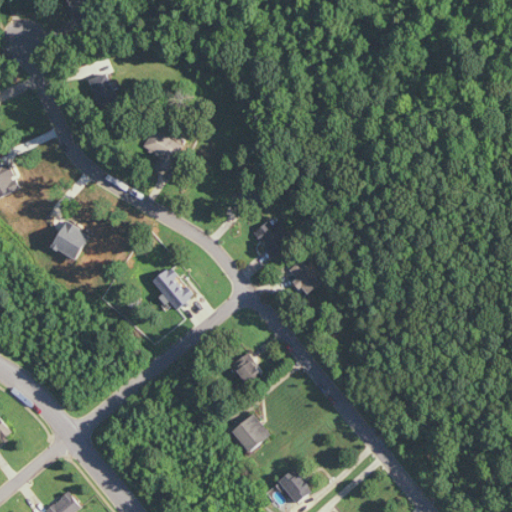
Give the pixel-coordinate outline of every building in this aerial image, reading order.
[(99,95),(113,93),(111,75),(97,77),(99,95)] [(184,144),(156,130),(148,147),(176,160),(184,144)] [(1,167),(0,195),(12,196),(12,190),(18,190),(18,168),(1,167)] [(258,235),(276,255),(296,236),(278,216),(258,235)] [(94,234),(69,220),(55,245),(80,259),(94,234)] [(309,296),(325,282),(304,259),(288,274),(309,296)] [(156,280),(180,310),(198,295),(174,266),(156,280)] [(248,384),(264,377),(254,354),(237,361),(248,384)] [(252,452),(275,436),(259,413),(236,430),(252,452)] [(301,503),(317,490),(298,468),(282,480),(301,503)] [(81,511),(85,510),(75,493),(44,511),(81,511)]
